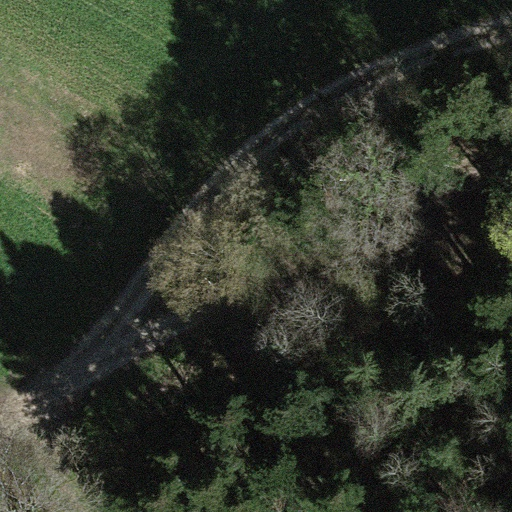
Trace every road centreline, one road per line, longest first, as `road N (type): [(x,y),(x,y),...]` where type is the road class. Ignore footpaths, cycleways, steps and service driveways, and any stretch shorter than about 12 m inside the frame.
road 1 (track): [(511,22),(360,78),(274,134),(201,208),(73,374)]
road 2 (track): [(0,416),(413,209),(511,169)]
